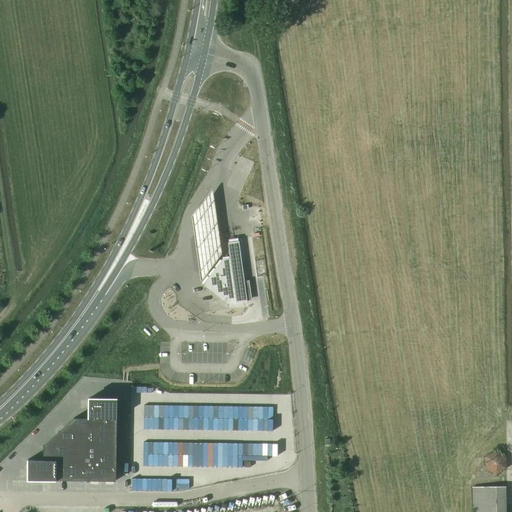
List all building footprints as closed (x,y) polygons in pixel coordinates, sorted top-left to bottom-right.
[(214,192),(193,217),(195,233),(198,257),(201,275),(202,283),(222,255),(221,249),(219,235),(216,212),(214,192)] [(229,243),(231,259),(237,303),(242,303),(248,302),(240,242),(234,243),(229,243)] [(237,303),(231,259),(222,260),(203,286),(226,304),(226,306),(227,304),(237,303)] [(199,422),(211,423),(211,396),(171,396),(170,413),(175,413),(175,418),(199,418),(199,422)] [(28,460),(27,480),(115,481),(116,399),(88,399),(88,419),(73,418),(43,446),(43,459),(28,460)] [(503,455),(484,452),(481,469),(500,473),(503,455)] [(505,511),(506,487),(472,487),(472,511),(505,511)]
